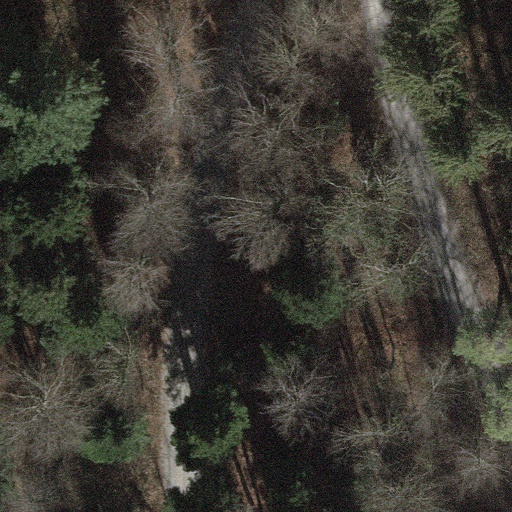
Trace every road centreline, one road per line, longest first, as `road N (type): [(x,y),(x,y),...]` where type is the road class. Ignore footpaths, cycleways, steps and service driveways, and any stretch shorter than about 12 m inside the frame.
road 1 (unclassified): [(195,511),(177,407),(231,95),(264,0)]
road 2 (track): [(511,398),(420,183),(387,0)]
